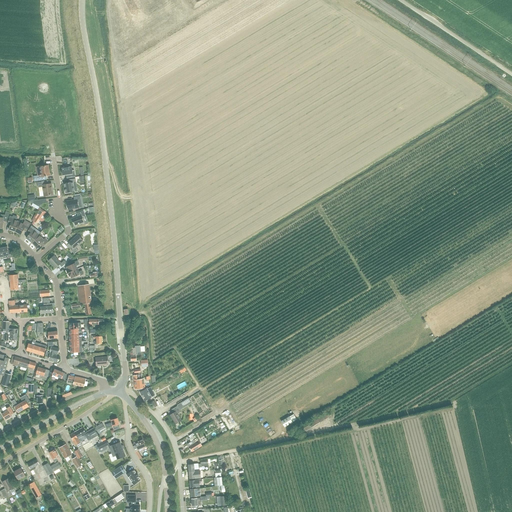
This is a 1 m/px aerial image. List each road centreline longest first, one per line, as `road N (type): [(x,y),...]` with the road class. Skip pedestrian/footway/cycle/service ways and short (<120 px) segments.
road 1 (tertiary): [(121,389),(114,247),(82,0)]
road 2 (unclassified): [(511,73),(401,0)]
road 3 (residential): [(0,465),(109,392)]
road 4 (residential): [(307,436),(179,463)]
road 5 (unclassified): [(0,449),(109,392)]
road 6 (residential): [(122,394),(132,454),(148,479),(149,511)]
